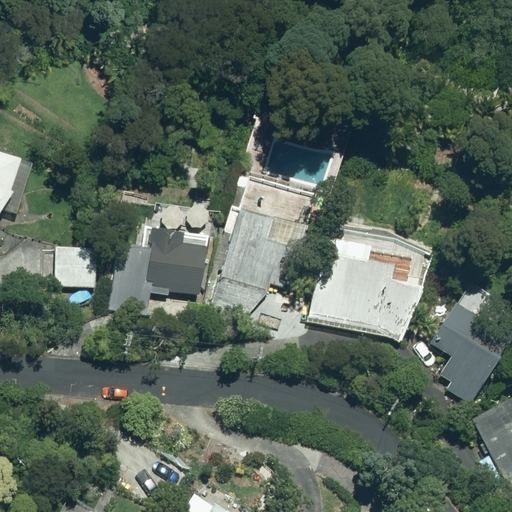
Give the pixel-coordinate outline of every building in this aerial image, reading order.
[(48,74),(41,88),(66,101),(73,87),(48,74)] [(12,130),(0,123),(0,138),(6,141),(12,130)] [(13,175),(0,170),(0,218),(6,209),(4,209),(13,175)] [(268,293),(281,296),(296,242),(233,224),(207,319),(239,328),(265,301),(268,293)] [(106,316),(140,321),(142,298),(196,304),(202,248),(175,245),(174,248),(146,244),(142,276),(112,272),(106,316)] [(52,291),(93,293),(95,257),(54,255),(52,291)] [(365,262),(318,255),(304,331),(362,343),(363,336),(372,337),(398,351),(417,302),(388,294),(390,277),(363,273),(365,262)] [(443,399),(466,414),(504,357),(448,321),(425,356),(446,370),(435,386),(447,393),(443,399)] [(511,410),(471,430),(506,503),(511,499),(511,410)]
